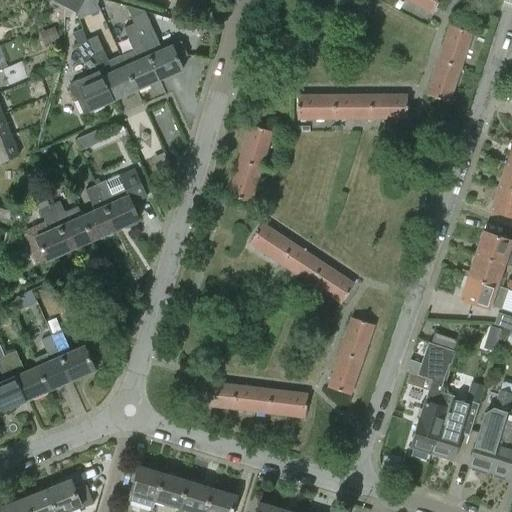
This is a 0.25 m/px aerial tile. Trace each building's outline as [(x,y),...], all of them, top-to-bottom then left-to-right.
[(66,0),(63,6),(76,13),(82,0),(66,0)] [(82,0),(76,13),(79,19),(100,11),(98,7),(97,7),(97,3),(98,3),(98,0),(82,0)] [(407,0),(431,14),(438,0),(407,0)] [(174,14),(192,19),(195,7),(178,2),(174,14)] [(133,24),(158,80),(181,70),(177,60),(186,56),(180,41),(171,45),(171,46),(157,51),(149,30),(148,30),(141,13),(130,18),(133,24)] [(120,55),(124,66),(135,91),(158,80),(133,24),(123,28),(132,50),(120,55)] [(451,25),(439,59),(461,67),(473,32),(451,25)] [(58,38),(54,27),(42,32),(47,43),(58,38)] [(112,101),(92,55),(93,55),(83,33),(73,37),(76,45),(75,45),(89,76),(70,84),(69,89),(72,97),(76,98),(82,114),(89,111),(112,101)] [(103,51),(93,55),(92,55),(112,101),(135,91),(124,66),(112,71),(103,51)] [(461,67),(439,59),(427,94),(449,102),(461,67)] [(22,63),(5,66),(9,84),(26,81),(22,63)] [(334,120),(334,96),(297,96),(297,120),(334,120)] [(370,96),(334,96),(334,120),(370,120),(370,96)] [(407,96),(370,96),(370,120),(407,120),(407,96)] [(0,116),(0,140),(10,136),(2,116),(0,116)] [(249,125),(238,160),(261,167),(271,132),(249,125)] [(10,136),(0,140),(0,163),(19,156),(10,136)] [(261,167),(238,160),(227,195),(250,202),(261,167)] [(33,165),(37,178),(42,176),(38,163),(33,165)] [(511,165),(505,164),(498,186),(511,191),(511,165)] [(105,181),(94,185),(114,231),(138,220),(131,204),(145,197),(133,170),(105,182),(105,181)] [(93,211),(82,216),(80,217),(91,241),(114,231),(94,185),(84,190),(93,211)] [(511,191),(498,186),(490,210),(511,217),(511,191)] [(48,231),(26,241),(37,265),(68,251),(42,192),(41,189),(31,194),(48,231)] [(48,190),(43,192),(42,192),(68,251),(91,241),(80,217),(82,216),(78,206),(64,212),(59,201),(54,203),(48,190)] [(249,244),(280,264),(293,244),(262,224),(249,244)] [(482,231),(475,253),(504,263),(503,264),(511,267),(511,254),(507,253),(511,241),(482,231)] [(280,264),(310,284),(323,264),(293,244),(280,264)] [(475,253),(468,276),(497,286),(503,264),(504,263),(475,253)] [(323,264),(310,284),(341,304),(354,284),(323,264)] [(497,286),(468,276),(461,299),(489,309),(497,286)] [(10,298),(15,310),(26,305),(21,293),(10,298)] [(493,324),(511,330),(511,317),(497,313),(493,324)] [(350,318),(339,352),(361,360),(373,325),(350,318)] [(488,325),(481,348),(493,351),(500,329),(488,325)] [(61,332),(51,336),(71,381),(94,371),(83,346),(70,352),(61,332)] [(50,361),(37,366),(48,391),(71,381),(51,336),(41,340),(50,361)] [(427,453),(431,454),(448,399),(441,396),(442,392),(454,352),(427,342),(419,339),(409,368),(417,371),(416,376),(430,380),(410,448),(413,449),(411,456),(425,460),(427,453)] [(15,352),(5,357),(24,402),(48,391),(37,366),(24,372),(15,352)] [(361,360),(339,352),(327,387),(349,395),(361,360)] [(24,402),(5,357),(0,358),(0,372),(4,381),(0,382),(0,410),(1,412),(24,402)] [(195,405),(231,409),(234,385),(198,381),(195,405)] [(448,399),(431,454),(452,461),(460,433),(468,435),(478,404),(484,385),(470,382),(465,399),(442,392),(441,396),(448,399)] [(492,409),(506,413),(511,390),(511,384),(502,382),(492,409)] [(231,409),(267,413),(270,389),(234,385),(231,409)] [(270,389),(267,413),(304,417),(306,393),(270,389)] [(501,429),(488,472),(509,478),(511,469),(511,424),(503,422),(501,429)] [(467,465),(488,472),(501,429),(481,423),(467,465)] [(152,508),(154,502),(162,475),(137,468),(129,494),(129,495),(128,501),(152,508)] [(154,502),(177,509),(185,482),(162,475),(154,502)] [(70,480),(46,490),(54,511),(66,511),(80,506),(70,480)] [(185,482),(177,509),(176,511),(202,511),(210,490),(185,482)] [(54,511),(46,490),(23,499),(28,511),(54,511)] [(231,511),(236,497),(210,490),(202,511),(231,511)] [(28,511),(23,499),(0,508),(2,511),(28,511)] [(254,511),(282,511),(283,510),(257,502),(254,511)]
